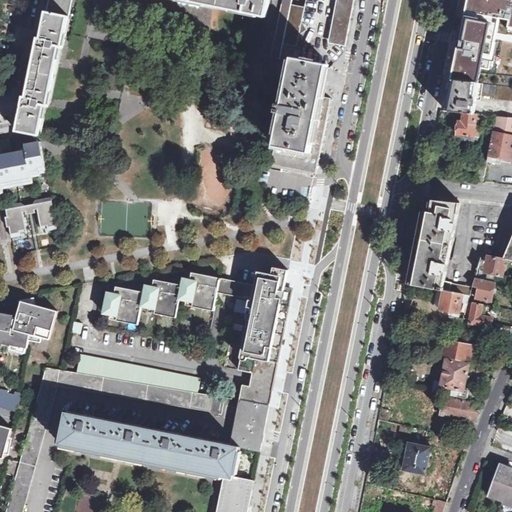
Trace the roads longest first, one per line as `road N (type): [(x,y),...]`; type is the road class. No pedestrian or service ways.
road 1 (residential): [(341,249),(316,275),(269,511)]
road 2 (residential): [(344,511),(390,274),(376,245)]
road 3 (primary): [(324,511),(376,245)]
road 4 (primary): [(341,249),(289,511)]
road 5 (primary): [(387,191),(427,0)]
road 6 (residential): [(412,187),(448,0)]
road 7 (residential): [(373,0),(341,165),(354,182)]
road 8 (primary): [(392,0),(354,182)]
road 9 (unclassified): [(511,349),(453,511)]
